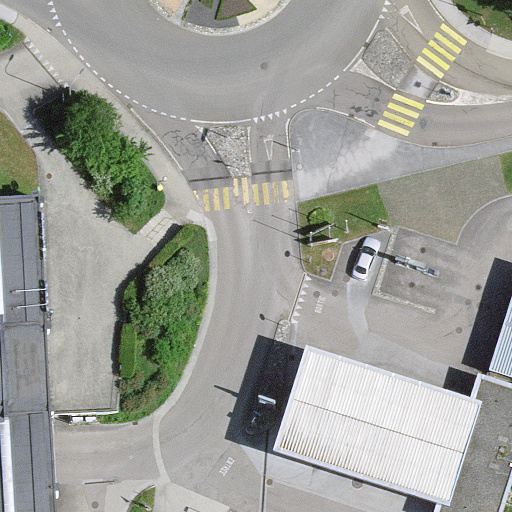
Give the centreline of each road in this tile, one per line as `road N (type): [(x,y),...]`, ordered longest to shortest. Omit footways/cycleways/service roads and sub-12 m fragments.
road 1 (primary): [(95,0),(142,56),(184,75),(231,78),(272,68),(309,44),(336,11)]
road 2 (residential): [(511,91),(424,83),(336,11)]
